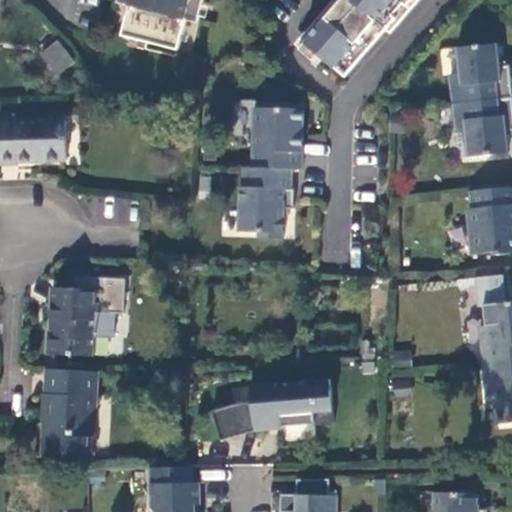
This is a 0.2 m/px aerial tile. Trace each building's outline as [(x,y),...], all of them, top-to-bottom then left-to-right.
[(117,0),(117,1),(130,4),(122,34),(178,49),(186,19),(198,22),(203,0),(117,0)] [(342,0),(305,43),(345,77),(396,18),(392,15),(402,4),(406,6),(411,0),(342,0)] [(74,65),(57,44),(41,57),(58,79),(74,65)] [(500,66),(498,44),(458,48),(461,74),(451,75),(452,92),(471,90),(472,102),(511,97),(511,85),(510,65),(500,66)] [(511,97),(472,102),(474,113),(455,115),(457,133),(466,132),(469,157),(509,153),(507,130),(511,129),(511,97)] [(304,109),(255,108),(253,168),(293,169),(303,169),(304,109)] [(67,123),(20,124),(19,114),(0,114),(0,164),(20,166),(20,162),(65,161),(67,123)] [(253,168),(244,168),(243,187),(241,187),(240,232),(260,232),(259,238),(284,239),(285,208),(294,208),(295,189),(292,189),(293,169),(253,168)] [(212,178),(211,191),(234,193),(235,180),(212,178)] [(511,186),(471,191),(475,229),(470,229),(472,254),(496,252),(497,255),(511,252),(511,186)] [(55,304),(53,354),(97,355),(98,335),(118,336),(118,312),(127,312),(128,278),(88,277),(88,288),(59,288),(58,304),(55,304)] [(511,362),(511,302),(485,305),(487,326),(481,327),(484,365),(511,362)] [(390,351),(391,367),(411,366),(410,349),(390,351)] [(511,422),(511,362),(484,365),(489,404),(495,403),(497,424),(511,422)] [(102,370),(53,369),(50,455),(70,456),(71,453),(100,452),(102,370)] [(238,405),(215,414),(225,442),(257,431),(285,429),(285,427),(317,424),(317,426),(337,424),(333,379),(253,386),(255,404),(238,405)] [(193,468),(151,470),(152,509),(154,511),(197,511),(196,511),(196,506),(201,506),(200,484),(193,485),(193,468)] [(326,482),(295,480),(295,491),(325,493),(326,482)] [(431,508),(430,511),(487,511),(487,510),(479,510),(479,493),(435,492),(435,508),(431,508)] [(333,511),(334,496),(298,495),(297,511),(281,511),(333,511)]
